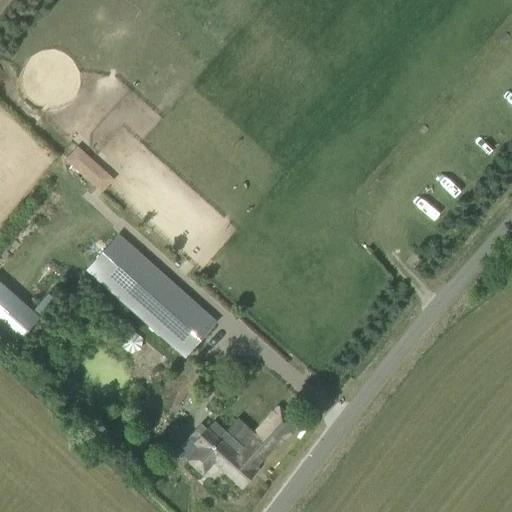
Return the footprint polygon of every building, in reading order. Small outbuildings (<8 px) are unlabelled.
[(80,145),(66,159),(104,193),(117,178),(80,145)] [(86,271),(184,357),(215,322),(117,236),(86,271)] [(0,276),(0,322),(23,343),(46,318),(0,276)] [(157,427),(202,377),(184,361),(139,411),(157,427)] [(272,445),(275,447),(293,427),(276,411),(257,431),(259,433),(242,451),(212,424),(195,443),(191,440),(182,451),(202,469),(211,459),(241,486),(253,473),(250,470),(272,445)]
